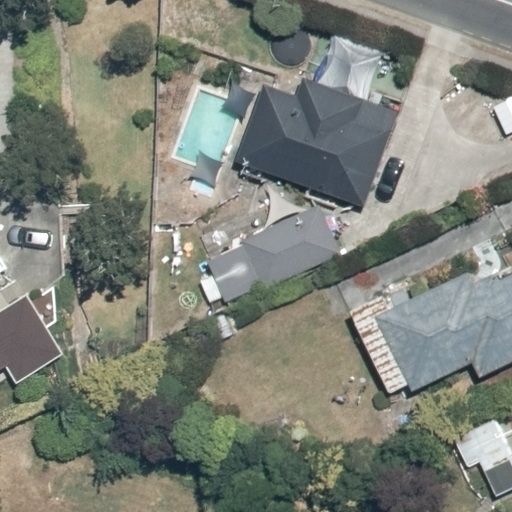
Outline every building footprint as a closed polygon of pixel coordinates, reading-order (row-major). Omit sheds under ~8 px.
[(405,114),(312,81),(307,99),(272,89),(244,166),(372,210),(405,114)] [(229,294),(233,301),(346,251),(326,205),(307,213),(299,194),(204,236),(215,259),(198,266),(214,301),(229,294)] [(72,355),(35,297),(24,304),(0,263),(0,379),(14,372),(23,385),(72,355)] [(478,275),(385,318),(421,395),(479,365),(488,380),(511,369),(511,272),(484,287),(478,275)] [(511,433),(501,412),(457,435),(475,464),(483,460),(501,496),(511,490),(511,433)]
